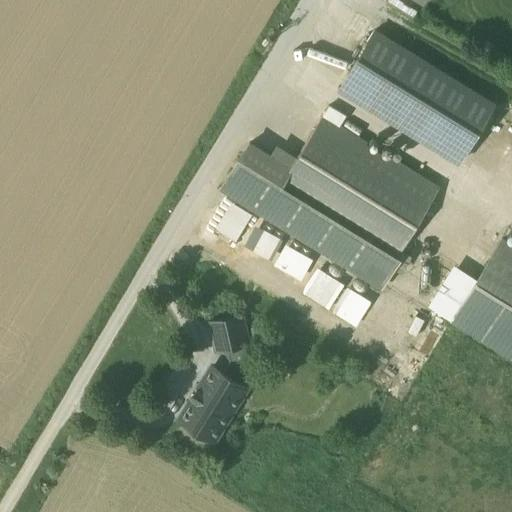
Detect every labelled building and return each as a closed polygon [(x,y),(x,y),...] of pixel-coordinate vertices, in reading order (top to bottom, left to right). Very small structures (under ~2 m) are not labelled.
[(496,102),(376,29),(338,90),(458,163),(496,102)] [(439,189),(322,117),(291,167),(263,213),(380,285),(439,189)] [(250,142),(222,188),(263,213),(291,167),(250,142)] [(237,238),(253,211),(232,199),(216,226),(237,238)] [(283,265),(295,241),(274,230),(262,254),(283,265)] [(511,246),(502,240),(454,318),(511,353),(511,246)] [(241,314),(211,321),(218,349),(247,342),(241,314)] [(265,344),(260,324),(250,326),(255,346),(265,344)] [(213,365),(199,388),(197,387),(191,397),(193,398),(180,418),(214,439),(247,386),(213,365)]
